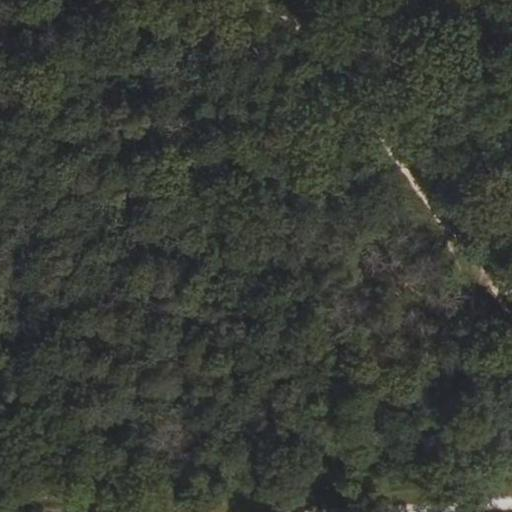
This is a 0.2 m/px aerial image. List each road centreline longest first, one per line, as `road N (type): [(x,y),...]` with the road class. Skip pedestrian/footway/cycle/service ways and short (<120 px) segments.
road 1 (track): [(511,280),(370,76),(280,0)]
road 2 (track): [(277,511),(511,498)]
